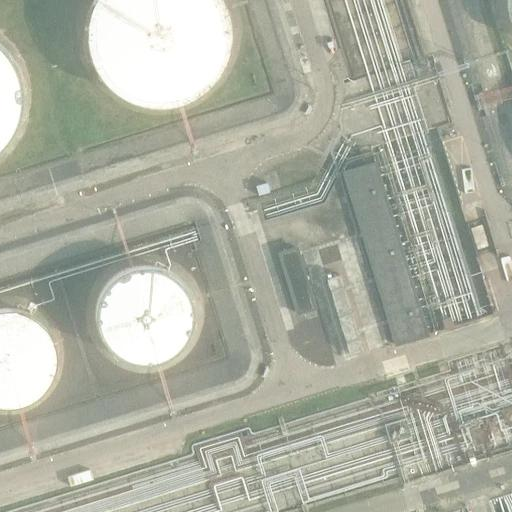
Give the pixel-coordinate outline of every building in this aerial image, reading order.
[(233,42),(234,31),(233,20),(231,10),(227,0),(93,0),(90,10),(87,20),(86,31),(87,42),(90,53),(94,63),(99,73),(106,82),(114,89),(123,95),(133,100),(144,103),(155,105),(166,105),(177,103),(187,100),(197,95),(206,89),(215,82),(221,73),(227,63),(231,53),(233,42)] [(22,107),(23,96),(22,85),(20,74),(16,64),(10,55),(3,46),(0,42),(0,149),(3,146),(10,137),(16,128),(20,118),(22,107)] [(342,172),(395,347),(430,337),(376,161),(342,172)] [(296,316),(317,310),(298,247),(277,253),(296,316)] [(193,325),(195,316),(194,307),(193,298),(189,289),(184,282),(177,275),(170,270),(161,266),(153,264),(143,264),(134,265),(126,268),(118,272),(110,278),(104,285),(100,293),(97,301),(96,310),(96,319),(98,328),(101,337),(107,344),(113,351),(121,356),(129,360),(138,362),(147,363),(156,362),(165,359),(173,354),(180,349),(186,342),(190,334),(193,325)] [(340,276),(327,280),(349,355),(362,351),(340,276)] [(57,370),(59,360),(58,351),(56,341),(53,332),(47,324),(40,318),(32,312),(23,309),(14,307),(4,306),(0,307),(0,406),(7,408),(17,407),(26,404),(35,400),(42,394),(49,387),(54,379),(57,370)]
